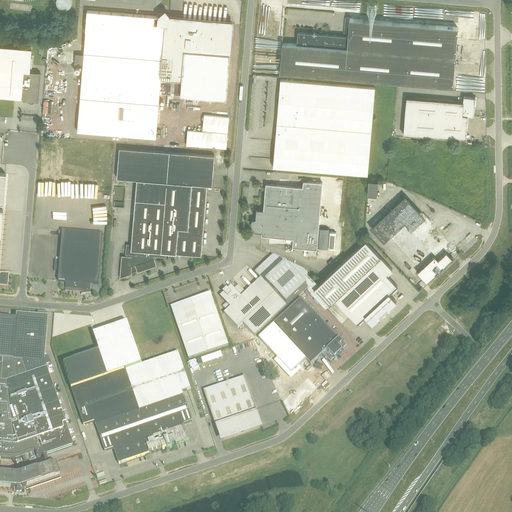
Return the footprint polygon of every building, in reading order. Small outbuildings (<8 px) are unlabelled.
[(233,21),(170,15),(170,14),(166,9),(158,15),(158,16),(87,10),(85,31),(86,31),(84,53),(83,63),(77,131),(156,138),(160,93),(226,98),(230,54),(233,21)] [(458,27),(349,18),(348,36),(316,33),(314,31),(312,33),(298,32),(297,44),(282,42),(280,73),(397,82),(453,87),(458,27)] [(22,100),(28,101),(29,101),(30,102),(31,102),(32,102),(33,101),(38,102),(40,72),(29,71),(31,47),(0,44),(0,94),(12,95),(21,96),(21,95),(22,95),(22,100)] [(76,53),(75,63),(83,63),(84,53),(76,53)] [(280,79),(273,167),(368,175),(375,87),(280,79)] [(468,115),(469,115),(474,116),(475,106),(474,106),(474,104),(475,104),(476,97),(464,96),(463,102),(414,98),(411,135),(466,139),(468,115)] [(137,271),(138,272),(157,266),(154,258),(155,257),(158,257),(166,258),(166,253),(176,253),(201,255),(202,244),(207,186),(207,185),(208,185),(212,186),(215,155),(120,148),(117,178),(137,179),(137,180),(132,244),(127,244),(126,254),(127,254),(127,256),(122,255),(120,278),(131,274),(132,273),(133,272),(136,271),(137,271)] [(256,231),(257,232),(258,232),(259,232),(260,232),(262,232),(261,235),(262,235),(293,238),(293,247),(317,249),(322,182),(303,181),(303,187),(266,184),(264,209),(263,209),(263,210),(257,209),(257,208),(256,218),(252,220),(253,219),(252,219),(252,220),(250,221),(252,225),(252,226),(253,227),(253,228),(254,229),(255,230),(255,231),(256,231)] [(50,190),(41,189),(39,216),(47,216),(50,190)] [(102,200),(77,198),(75,219),(101,221),(102,200)] [(454,223),(409,264),(423,279),(467,238),(454,223)] [(329,229),(319,228),(318,248),(328,248),(329,229)] [(91,293),(90,293),(91,284),(99,284),(103,234),(62,231),(60,261),(55,260),(54,271),(59,271),(58,281),(66,282),(65,291),(81,292),(82,294),(81,294),(81,295),(91,293)] [(363,318),(365,316),(372,324),(396,301),(389,293),(392,291),(396,287),(397,286),(386,274),(387,274),(391,270),(392,269),(365,240),(319,284),(311,291),(326,308),(329,305),(335,299),(357,323),(358,322),(363,318)] [(261,279),(245,294),(238,287),(235,290),(231,287),(228,290),(227,289),(223,293),(224,294),(220,297),(227,304),(224,307),(227,311),(224,314),(239,328),(244,323),(256,336),(300,293),(307,286),(311,291),(319,284),(308,273),(273,256),(255,273),(261,279)] [(0,288),(7,289),(8,275),(0,274),(0,288)] [(211,293),(203,296),(204,297),(179,305),(178,304),(170,307),(171,307),(189,359),(228,345),(211,294),(211,293)] [(343,343),(302,299),(273,325),(311,365),(322,354),(326,358),(330,362),(343,351),(341,349),(341,348),(342,347),(342,346),(341,345),(343,343)] [(0,455),(14,457),(33,450),(36,458),(74,445),(73,445),(72,445),(45,365),(50,363),(48,357),(44,356),(47,317),(16,315),(15,319),(0,318),(0,455)] [(99,351),(63,363),(71,389),(84,425),(85,425),(95,422),(95,423),(104,450),(105,452),(105,451),(114,449),(114,450),(119,464),(145,455),(149,454),(149,452),(162,448),(163,450),(166,449),(167,451),(169,450),(169,449),(172,448),(171,444),(172,444),(175,443),(176,444),(189,440),(184,426),(184,425),(192,422),(193,422),(192,420),(184,396),(183,393),(182,392),(187,390),(188,390),(191,389),(178,352),(142,365),(133,339),(128,323),(127,323),(128,328),(100,337),(98,333),(94,334),(93,334),(99,351)] [(204,391),(217,430),(220,429),(223,436),(237,431),(237,432),(241,431),(242,433),(244,431),(243,430),(244,429),(257,424),(255,417),(258,416),(245,377),(246,382),(233,386),(231,382),(220,385),(222,390),(206,395),(204,391)] [(60,475),(55,462),(22,474),(22,473),(17,475),(12,475),(0,473),(0,487),(11,488),(19,489),(26,486),(60,475)]
